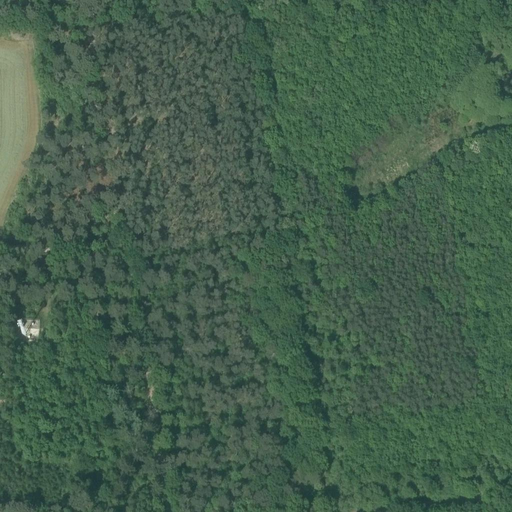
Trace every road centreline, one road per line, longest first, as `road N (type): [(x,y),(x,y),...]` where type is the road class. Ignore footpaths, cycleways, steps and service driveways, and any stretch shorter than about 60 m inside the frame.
road 1 (track): [(323,511),(243,15)]
road 2 (track): [(170,511),(119,260),(0,249)]
road 3 (track): [(119,260),(80,33)]
